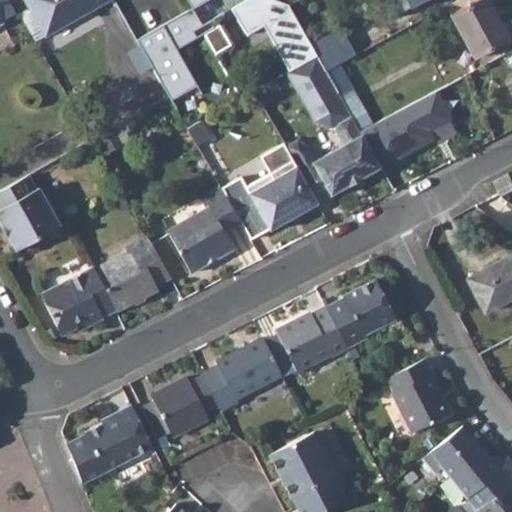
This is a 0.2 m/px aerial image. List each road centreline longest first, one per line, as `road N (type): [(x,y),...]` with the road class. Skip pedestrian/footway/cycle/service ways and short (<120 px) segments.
road 1 (residential): [(46,393),(391,217)]
road 2 (residential): [(391,217),(474,389),(511,432)]
road 3 (residential): [(391,217),(511,152)]
road 4 (residential): [(46,393),(45,451),(67,511)]
